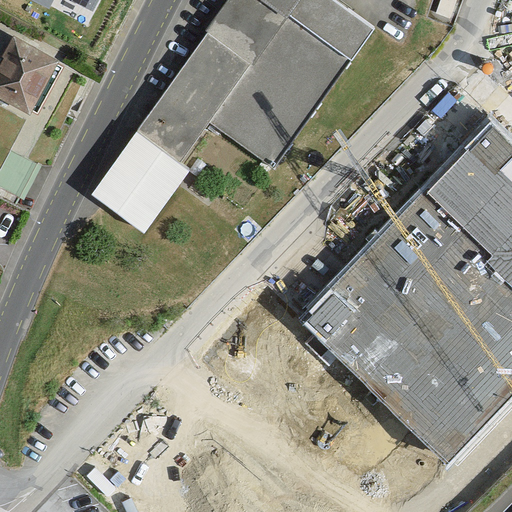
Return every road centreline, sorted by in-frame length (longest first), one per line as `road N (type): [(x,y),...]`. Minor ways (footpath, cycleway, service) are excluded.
road 1 (residential): [(2,511),(33,490),(447,60),(480,0)]
road 2 (primary): [(165,0),(38,257),(0,356)]
